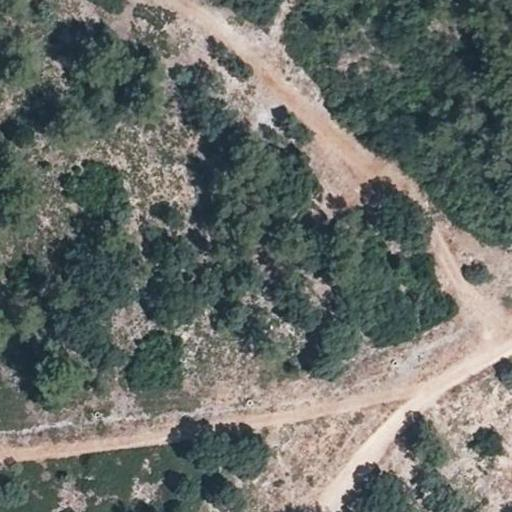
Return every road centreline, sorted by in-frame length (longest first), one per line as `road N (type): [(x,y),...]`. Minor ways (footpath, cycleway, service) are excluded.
road 1 (track): [(511,349),(422,389),(0,451)]
road 2 (track): [(168,0),(282,89),(435,230),(511,343)]
road 3 (track): [(422,389),(330,511)]
